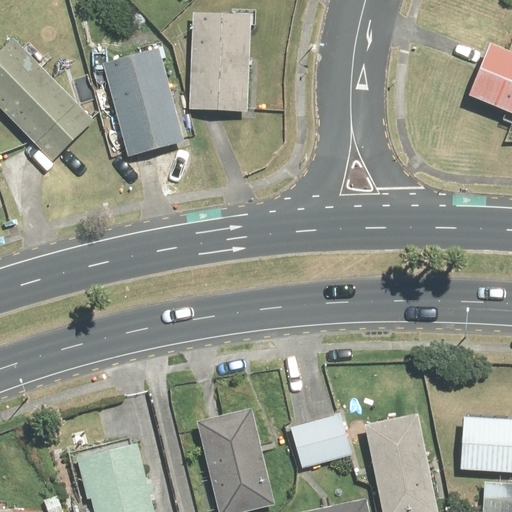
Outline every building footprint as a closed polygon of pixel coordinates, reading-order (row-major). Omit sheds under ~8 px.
[(251,18),(192,16),(188,113),(247,115),(251,18)] [(12,41),(0,53),(0,112),(51,165),(93,124),(12,41)] [(511,58),(487,49),(467,100),(511,117),(511,58)] [(159,50),(102,66),(127,160),(185,145),(159,50)] [(193,423),(215,511),(250,511),(273,506),(249,409),(193,423)] [(340,413),(288,427),(299,469),(351,455),(340,413)] [(361,426),(379,511),(436,511),(416,414),(361,426)] [(511,421),(461,418),(458,471),(511,474),(511,421)] [(152,511),(136,445),(74,460),(84,501),(88,500),(90,511),(152,511)] [(511,511),(511,485),(481,485),(480,511),(511,511)] [(60,511),(52,496),(41,502),(46,511),(60,511)] [(366,511),(364,500),(305,511),(366,511)]
